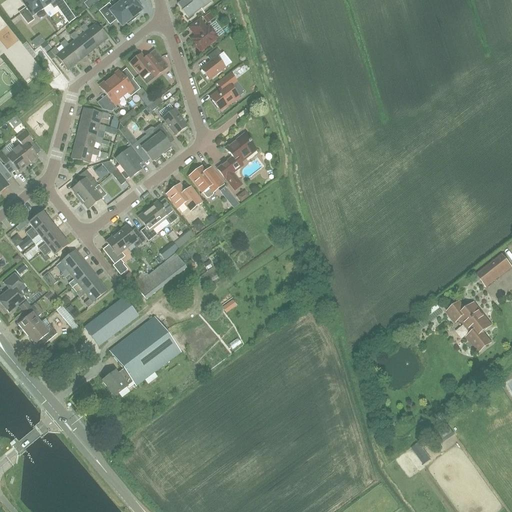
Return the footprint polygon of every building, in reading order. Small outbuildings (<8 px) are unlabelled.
[(34,20),(32,17),(43,10),(36,0),(21,0),(27,10),(20,15),(28,24),(34,20)] [(36,0),(43,10),(50,5),(54,10),(57,7),(58,9),(63,9),(67,15),(66,20),(69,24),(75,19),(61,0),(36,0)] [(133,21),(140,16),(138,14),(143,11),(135,2),(137,0),(123,0),(119,3),(133,21)] [(200,8),(210,1),(208,0),(182,0),(177,4),(182,10),(182,11),(188,19),(201,9),(200,8)] [(115,18),(122,27),(126,24),(127,26),(133,21),(119,3),(113,9),(109,4),(99,12),(108,24),(115,18)] [(206,16),(210,22),(215,18),(210,13),(206,16)] [(206,28),(200,20),(189,28),(193,34),(195,32),(197,35),(191,40),(201,52),(218,38),(208,26),(206,28)] [(84,25),(81,27),(97,47),(107,39),(96,25),(89,30),(84,25)] [(74,33),(71,35),(88,55),(97,47),(81,27),(80,28),(84,34),(79,38),(74,33)] [(65,41),(62,43),(78,63),(88,55),(71,35),(70,36),(74,42),(69,46),(65,41)] [(62,43),(60,44),(65,49),(59,54),(55,48),(50,52),(55,58),(56,57),(68,71),(78,63),(62,43)] [(217,58),(221,54),(217,49),(207,57),(211,62),(201,70),(209,80),(225,68),(217,58)] [(168,68),(161,59),(156,63),(149,54),(144,59),(141,55),(130,64),(142,79),(150,73),(155,78),(168,68)] [(115,77),(110,81),(123,97),(127,93),(131,97),(140,90),(132,80),(128,83),(118,71),(113,75),(115,77)] [(233,103),(239,98),(231,87),(237,82),(231,75),(218,85),(222,90),(210,98),(220,111),(232,102),(233,103)] [(113,104),(123,97),(110,81),(105,84),(104,83),(99,87),(108,99),(104,102),(112,112),(117,108),(113,104)] [(152,112),(163,103),(160,98),(148,107),(152,112)] [(143,112),(147,117),(152,113),(148,108),(143,112)] [(84,110),(81,122),(106,128),(106,127),(99,125),(101,118),(108,120),(109,115),(101,113),(101,114),(84,110)] [(176,136),(187,127),(182,122),(184,121),(175,110),(162,119),(176,136)] [(122,127),(127,123),(123,118),(118,122),(122,127)] [(81,122),(78,134),(103,141),(103,138),(96,137),(98,131),(111,134),(112,130),(106,128),(81,122)] [(168,133),(161,124),(146,136),(151,142),(161,155),(162,154),(164,155),(169,151),(169,149),(171,148),(162,137),(168,133)] [(28,146),(32,143),(24,132),(16,139),(21,145),(15,150),(28,166),(37,158),(28,146)] [(78,134),(74,147),(100,153),(100,151),(93,149),(95,143),(102,145),(103,141),(78,134)] [(218,169),(226,179),(235,191),(242,185),(233,174),(243,166),(240,163),(246,159),(244,157),(255,148),(244,135),(226,149),(233,158),(218,169)] [(151,142),(146,136),(132,147),(138,155),(143,151),(152,162),(153,161),(155,162),(160,158),(160,156),(161,155),(151,142)] [(100,153),(74,147),(71,159),(89,164),(92,155),(99,157),(100,153)] [(126,180),(130,177),(131,179),(141,170),(133,159),(138,155),(132,147),(119,157),(123,162),(120,165),(125,172),(122,174),(126,180)] [(28,166),(15,150),(10,154),(5,148),(0,151),(0,159),(4,165),(9,161),(19,173),(28,166)] [(203,193),(207,198),(209,198),(213,195),(213,193),(223,185),(211,169),(206,173),(202,168),(190,177),(203,193)] [(72,190),(80,200),(94,189),(98,186),(85,171),(74,180),(78,185),(72,190)] [(112,174),(121,186),(126,182),(117,171),(112,174)] [(191,211),(202,203),(199,199),(200,198),(192,187),(185,192),(180,185),(168,195),(179,209),(185,203),(191,211)] [(88,210),(102,199),(94,189),(80,200),(88,210)] [(241,202),(249,196),(246,193),(244,193),(238,197),(241,202)] [(169,226),(177,219),(164,203),(160,206),(157,203),(148,210),(159,225),(163,229),(169,225),(169,226)] [(146,228),(141,232),(149,242),(157,236),(153,230),(159,225),(148,210),(138,218),(146,228)] [(26,220),(16,228),(20,232),(29,224),(32,228),(25,234),(28,237),(49,221),(42,213),(29,224),(26,220)] [(49,221),(28,237),(32,242),(39,236),(42,240),(55,229),(49,221)] [(126,227),(117,234),(128,248),(133,244),(136,249),(145,241),(136,230),(132,233),(126,227)] [(55,229),(42,240),(45,244),(38,250),(41,254),(62,237),(55,229)] [(194,232),(181,242),(185,248),(198,238),(194,232)] [(128,248),(117,234),(106,243),(110,247),(104,252),(114,265),(113,266),(120,276),(127,271),(123,265),(124,264),(121,261),(125,257),(122,253),(128,248)] [(62,237),(41,254),(44,258),(51,252),(55,256),(68,246),(62,237)] [(63,277),(84,261),(76,251),(61,263),(67,270),(61,274),(63,277)] [(146,300),(186,269),(175,255),(148,277),(144,272),(132,282),(146,300)] [(511,267),(502,256),(477,275),(486,287),(511,267)] [(207,286),(232,267),(234,266),(228,258),(201,277),(207,286)] [(71,287),(92,271),(84,261),(63,277),(64,279),(70,274),(74,280),(69,284),(71,287)] [(79,297),(100,281),(92,271),(71,287),(72,289),(78,284),(82,290),(77,294),(79,297)] [(19,293),(25,288),(14,275),(3,284),(9,291),(0,298),(0,303),(9,313),(25,300),(19,293)] [(93,303),(107,291),(100,281),(79,297),(80,299),(86,294),(90,300),(85,304),(88,309),(94,304),(93,303)] [(492,294),(487,298),(492,305),(497,302),(492,294)] [(124,298),(92,322),(106,341),(139,317),(124,298)] [(233,300),(222,308),(226,313),(237,306),(233,300)] [(491,343),(489,342),(482,333),(491,326),(487,321),(486,321),(479,312),(480,312),(474,304),(468,308),(469,309),(466,311),(459,303),(447,312),(456,322),(460,319),(471,334),(467,337),(479,352),(491,343)] [(37,318),(41,315),(33,305),(24,313),(28,318),(19,325),(27,335),(41,323),(37,318)] [(136,387),(182,353),(155,318),(109,352),(123,370),(117,375),(115,372),(102,382),(114,397),(127,388),(126,387),(133,382),(136,387)] [(58,334),(46,320),(41,324),(41,323),(27,335),(35,345),(44,337),(48,342),(58,334)] [(57,371),(65,364),(60,358),(59,358),(57,355),(49,361),(52,364),(57,371)] [(439,444),(454,434),(447,424),(432,435),(439,444)]
